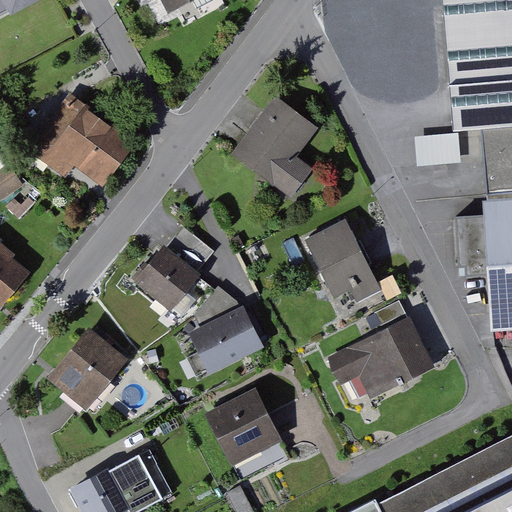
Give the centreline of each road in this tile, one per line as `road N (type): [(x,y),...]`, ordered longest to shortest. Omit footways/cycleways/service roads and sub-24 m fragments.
road 1 (residential): [(292,3),(493,389),(482,409),(354,472)]
road 2 (residential): [(0,376),(180,151)]
road 3 (residential): [(180,151),(292,3)]
road 4 (residential): [(180,151),(100,0)]
